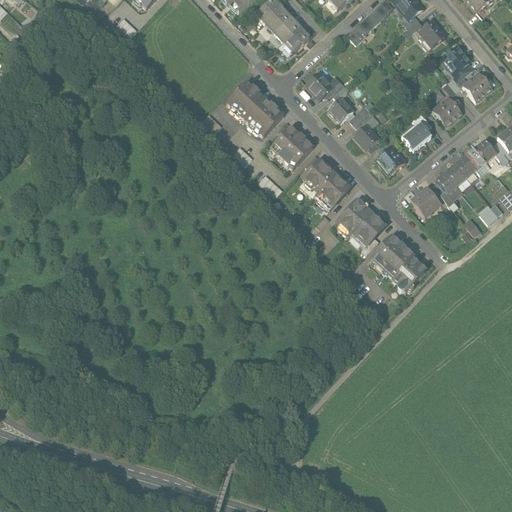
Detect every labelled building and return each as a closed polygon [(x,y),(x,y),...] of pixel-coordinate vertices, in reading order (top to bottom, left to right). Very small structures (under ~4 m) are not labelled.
[(81,0),(79,0),(76,4),(81,8),(85,3),(81,0)] [(92,0),(90,2),(101,11),(105,7),(104,6),(95,0),(92,0)] [(157,0),(131,0),(146,13),(157,0)] [(255,0),(222,0),(238,16),(255,0)] [(350,0),(331,0),(327,4),(336,14),(350,0)] [(421,13),(410,0),(398,0),(392,6),(406,23),(407,24),(412,20),(421,13)] [(491,2),(489,0),(461,0),(474,15),(491,2)] [(101,11),(90,2),(85,9),(100,21),(107,16),(101,11)] [(281,12),(272,3),(255,19),(264,28),(281,12)] [(54,5),(50,11),(56,16),(60,9),(54,5)] [(388,15),(381,6),(357,29),(364,38),(388,15)] [(281,12),(264,28),(273,38),(290,21),(281,12)] [(412,20),(407,24),(406,23),(402,27),(407,33),(416,25),(412,20)] [(127,25),(123,21),(115,30),(119,34),(127,25)] [(299,31),(290,21),(273,38),(282,47),(299,31)] [(131,30),(127,25),(119,34),(123,38),(131,30)] [(416,25),(407,33),(410,37),(419,30),(416,25)] [(444,40),(432,25),(419,35),(425,42),(426,41),(433,49),(444,40)] [(365,39),(364,38),(357,29),(352,33),(360,43),(365,39)] [(136,34),(131,30),(123,38),(128,43),(136,34)] [(308,41),(299,31),(282,47),(291,57),(308,41)] [(355,49),(360,43),(352,33),(346,38),(355,49)] [(410,37),(407,33),(402,36),(406,41),(410,37)] [(16,38),(10,47),(17,52),(23,44),(16,38)] [(291,57),(282,47),(277,51),(286,61),(291,57)] [(441,64),(453,79),(467,67),(469,66),(457,51),(441,64)] [(467,67),(453,79),(452,82),(456,87),(472,73),(467,67)] [(491,92),(478,76),(462,89),(475,106),(491,92)] [(328,88),(318,78),(305,89),(319,104),(328,95),(331,92),(328,88)] [(328,88),(331,92),(339,86),(336,82),(328,88)] [(452,82),(447,86),(455,95),(460,92),(456,87),(452,82)] [(244,124),(264,102),(246,86),(226,107),(230,111),(232,110),(241,119),(241,121),(244,124)] [(339,86),(331,92),(328,95),(332,101),(344,91),(339,86)] [(447,86),(443,90),(450,99),(455,95),(447,86)] [(344,91),(332,101),(336,106),(340,102),(342,103),(349,98),(344,91)] [(438,94),(431,99),(436,107),(444,101),(438,94)] [(461,117),(448,101),(431,114),(445,131),(461,117)] [(283,119),(264,102),(244,124),(248,128),(250,127),(259,136),(259,138),(263,141),(283,119)] [(342,103),(340,102),(336,106),(328,114),(340,127),(353,116),(342,103)] [(359,116),(362,120),(368,116),(373,111),(369,107),(359,116)] [(353,128),(362,120),(359,116),(349,123),(353,128)] [(368,116),(362,120),(366,125),(357,133),(359,136),(367,130),(371,135),(378,129),(368,116)] [(412,124),(415,129),(419,126),(426,134),(431,130),(421,117),(412,124)] [(221,130),(208,118),(201,126),(213,138),(221,130)] [(366,125),(362,120),(353,128),(357,133),(366,125)] [(282,138),(289,131),(285,126),(277,134),(282,138)] [(415,129),(401,141),(413,155),(431,140),(426,134),(419,126),(415,129)] [(371,135),(367,130),(359,136),(353,140),(365,154),(378,144),(371,135)] [(312,151),(289,131),(282,138),(269,153),(291,174),(312,151)] [(507,155),(511,151),(511,140),(507,134),(497,142),(499,145),(506,154),(507,155)] [(490,152),(484,145),(474,153),(485,166),(494,158),(490,152)] [(499,145),(494,148),(502,157),(506,154),(499,145)] [(380,159),(390,151),(386,147),(377,154),(380,159)] [(490,152),(494,158),(497,161),(502,157),(494,148),(490,152)] [(252,162),(239,150),(231,159),(244,170),(252,162)] [(404,166),(391,150),(390,151),(380,159),(375,163),(388,179),(404,166)] [(485,166),(474,153),(465,161),(475,174),(485,166)] [(309,174),(318,164),(314,160),(304,170),(309,174)] [(475,174),(465,161),(455,169),(466,182),(475,174)] [(313,200),(333,178),(318,164),(309,174),(301,182),(303,185),(298,190),(312,202),(313,200)] [(475,174),(480,180),(490,172),(485,166),(475,174)] [(466,182),(455,169),(445,177),(456,190),(466,182)] [(475,174),(466,182),(471,188),(480,180),(475,174)] [(456,190),(445,177),(435,185),(437,187),(450,203),(451,204),(461,196),(456,190)] [(349,192),(333,178),(313,200),(328,214),(349,192)] [(281,195),(265,179),(257,187),(274,203),(281,195)] [(511,212),(511,199),(498,182),(494,185),(500,192),(494,197),(509,215),(511,212)] [(433,190),(440,200),(446,206),(450,203),(437,187),(433,190)] [(428,194),(435,204),(440,200),(433,190),(428,194)] [(428,194),(426,192),(410,205),(424,221),(439,209),(435,204),(428,194)] [(353,237),(371,218),(355,203),(335,225),(351,240),(353,237)] [(502,217),(494,208),(490,211),(497,220),(502,217)] [(442,209),(434,215),(437,218),(445,212),(442,209)] [(495,223),(487,213),(482,217),(489,227),(495,223)] [(384,230),(371,218),(353,237),(365,249),(366,250),(373,241),(384,230)] [(324,220),(310,234),(315,238),(328,224),(324,220)] [(481,237),(469,222),(463,228),(468,234),(474,241),(475,242),(481,237)] [(468,245),(474,241),(468,234),(463,238),(468,245)] [(393,283),(412,262),(413,261),(391,240),(370,262),(392,282),(393,283)] [(378,246),(373,241),(366,250),(365,249),(363,251),(363,252),(361,254),(366,259),(378,246)] [(412,262),(393,283),(392,282),(391,284),(398,290),(397,292),(397,293),(400,296),(401,296),(403,294),(405,296),(425,274),(412,262)] [(350,284),(346,279),(341,284),(345,288),(350,284)] [(346,290),(351,295),(357,289),(351,284),(346,290)] [(382,311),(375,304),(368,311),(375,318),(382,311)]
